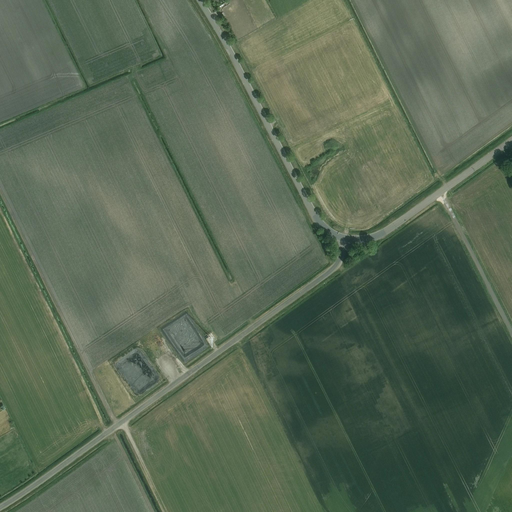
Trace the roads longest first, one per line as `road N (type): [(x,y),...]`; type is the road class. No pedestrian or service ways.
road 1 (unclassified): [(0,507),(331,270),(344,238)]
road 2 (unclassified): [(344,238),(316,215),(201,0)]
road 3 (unclassified): [(344,238),(379,234),(511,139)]
road 4 (track): [(440,190),(511,332)]
